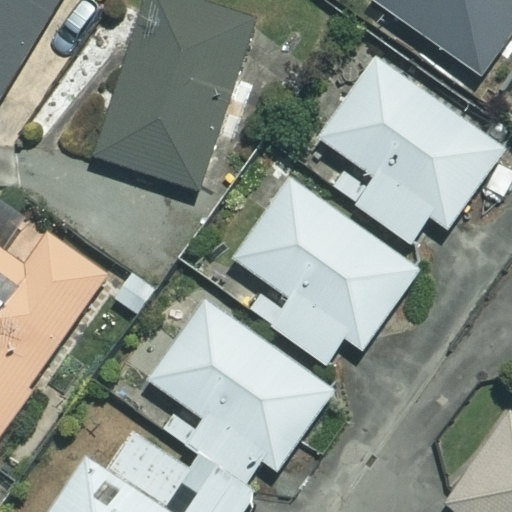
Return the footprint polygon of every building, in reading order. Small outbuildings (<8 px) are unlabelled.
[(0,0),(0,98),(9,104),(72,0),(0,0)] [(127,0),(109,0),(122,9),(127,0)] [(269,26),(193,0),(164,0),(109,160),(210,195),(269,26)] [(511,165),(511,147),(391,64),(336,144),(362,162),(343,189),(427,248),(447,220),(465,233),(511,165)] [(436,275),(305,184),(249,263),(282,286),(263,313),(342,368),(363,338),(383,352),(436,275)] [(41,270),(0,241),(0,457),(122,277),(63,237),(41,270)] [(260,511),(272,495),(262,488),(278,465),(293,476),(350,395),(221,304),(164,385),(194,405),(175,431),(215,460),(206,474),(147,436),(122,474),(103,461),(68,511),(260,511)] [(511,511),(511,434),(459,508),(464,511),(511,511)]
